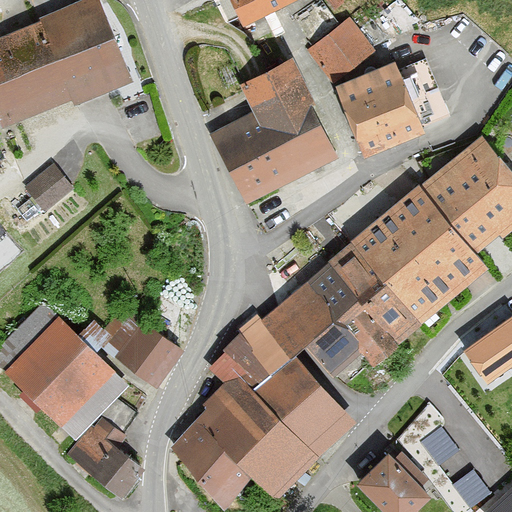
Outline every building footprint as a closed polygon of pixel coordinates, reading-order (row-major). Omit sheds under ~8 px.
[(75,102),(140,76),(108,0),(80,0),(40,16),(75,102)] [(235,0),(249,26),(299,0),(235,0)] [(379,45),(352,15),(310,51),(337,82),(379,45)] [(0,105),(9,128),(75,102),(40,16),(0,32),(0,105)] [(345,154),(299,52),(246,76),(261,108),(216,131),(254,202),(345,154)] [(371,156),(435,131),(405,56),(341,82),(371,156)] [(511,229),(511,158),(491,131),(430,176),(465,216),(489,247),(511,229)] [(46,213),(74,189),(53,164),(25,187),(46,213)] [(430,176),(377,221),(409,262),(437,240),(465,216),(430,176)] [(465,216),(437,240),(473,284),(501,261),(489,247),(465,216)] [(409,262),(377,221),(359,236),(396,276),(429,322),(445,308),(409,262)] [(396,276),(359,236),(246,330),(283,369),(306,351),(336,383),(394,332),(366,300),(396,276)] [(437,240),(409,262),(445,308),(473,284),(437,240)] [(401,341),(429,322),(396,276),(366,300),(394,332),(401,341)] [(83,437),(135,384),(65,313),(10,369),(83,437)] [(511,316),(470,346),(495,380),(511,368),(511,316)] [(165,387),(191,350),(145,319),(120,355),(165,387)] [(328,458),(364,421),(336,383),(306,351),(283,369),(246,330),(230,348),(256,375),(252,379),(328,458)] [(176,448),(231,507),(263,478),(285,499),(328,458),(252,379),(256,375),(230,348),(212,367),(228,381),(198,410),(207,419),(176,448)] [(439,404),(415,411),(421,430),(445,423),(439,404)] [(74,455),(126,497),(152,465),(99,423),(74,455)] [(394,511),(419,511),(439,494),(399,450),(365,480),(394,511)] [(511,511),(511,492),(490,511),(511,511)]
